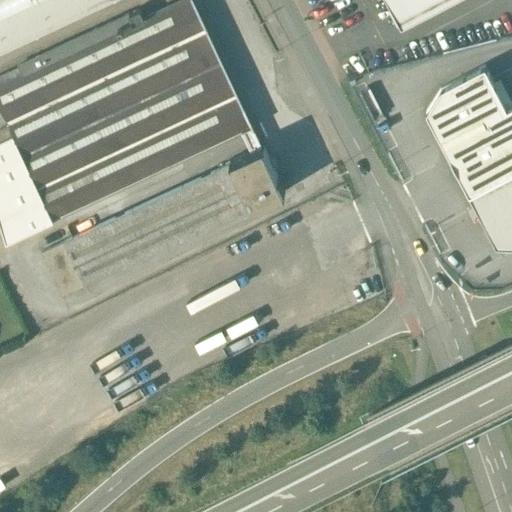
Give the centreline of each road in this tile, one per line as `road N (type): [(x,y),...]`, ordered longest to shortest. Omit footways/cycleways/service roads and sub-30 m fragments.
road 1 (trunk): [(435,305),(244,401),(173,443),(85,511)]
road 2 (tertiary): [(435,305),(279,0)]
road 3 (trunk): [(511,360),(211,511)]
road 4 (trunk): [(273,511),(511,390)]
road 5 (tertiary): [(505,511),(445,327)]
